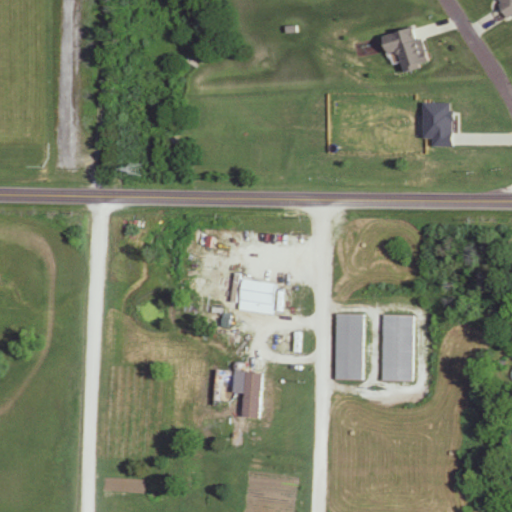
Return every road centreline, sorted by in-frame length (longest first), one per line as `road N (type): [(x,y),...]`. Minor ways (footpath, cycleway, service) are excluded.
road 1 (secondary): [(0,196),(511,204)]
road 2 (residential): [(88,511),(100,199)]
road 3 (residential): [(316,511),(327,201)]
road 4 (residential): [(511,98),(443,0)]
